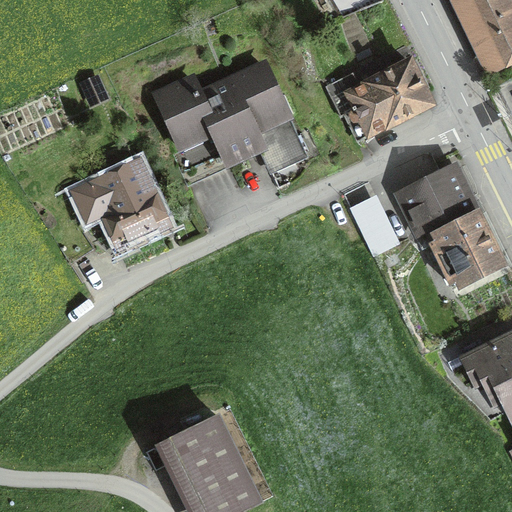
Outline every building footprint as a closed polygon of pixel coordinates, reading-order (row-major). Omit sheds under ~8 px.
[(382,2),(381,0),(327,0),(339,20),(382,2)] [(511,0),(459,0),(492,67),(511,57),(511,0)] [(326,87),(341,117),(349,113),(362,140),(430,106),(406,58),(391,65),(387,56),(326,87)] [(173,155),(187,186),(262,151),(269,168),(304,153),(265,67),(200,96),(193,81),(158,97),(183,150),(173,155)] [(98,79),(84,85),(92,104),(106,98),(98,79)] [(136,164),(74,192),(87,220),(107,211),(122,245),(164,226),(136,164)] [(474,208),(454,168),(400,194),(427,248),(432,245),(451,285),(460,281),(462,284),(501,265),(477,217),(476,218),(471,209),(474,208)] [(376,197),(351,209),(374,256),(399,244),(376,197)] [(79,224),(55,239),(71,265),(95,250),(79,224)] [(511,337),(465,360),(476,383),(484,379),(496,403),(503,399),(511,416),(511,450),(511,451),(511,452),(511,337)] [(218,417),(165,442),(199,511),(242,511),(261,503),(218,417)]
